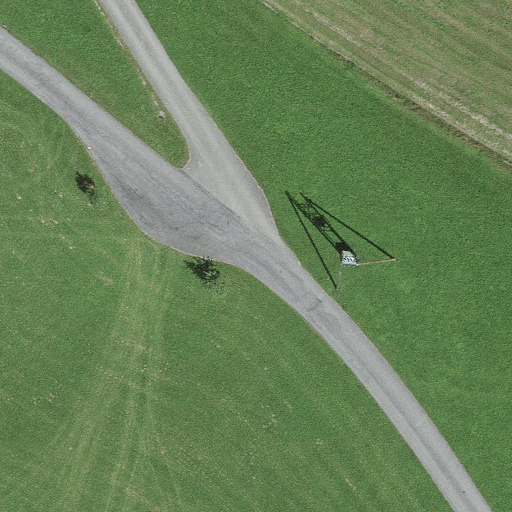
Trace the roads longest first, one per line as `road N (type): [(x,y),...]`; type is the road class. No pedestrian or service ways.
road 1 (unclassified): [(0,49),(168,190),(259,250),(340,333),(472,511)]
road 2 (track): [(259,250),(215,157),(118,0)]
